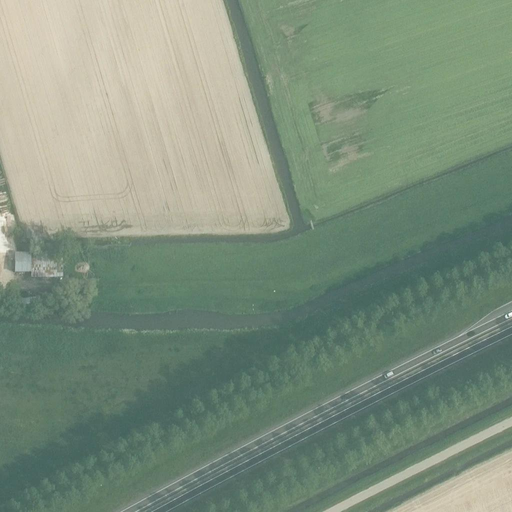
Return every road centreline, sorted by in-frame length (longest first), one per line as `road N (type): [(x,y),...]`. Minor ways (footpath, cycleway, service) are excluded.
road 1 (trunk): [(511,313),(122,511)]
road 2 (trunk): [(156,511),(511,330)]
road 3 (unclassified): [(333,511),(511,422)]
